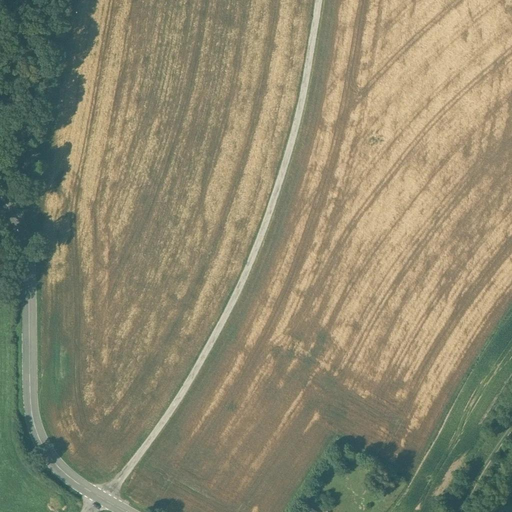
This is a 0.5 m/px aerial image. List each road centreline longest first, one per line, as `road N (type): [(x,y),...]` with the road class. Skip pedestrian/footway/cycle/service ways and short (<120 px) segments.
road 1 (residential): [(318,0),(267,232),(216,345),(103,503)]
road 2 (secondary): [(0,195),(24,249),(37,440),(59,474),(103,503)]
